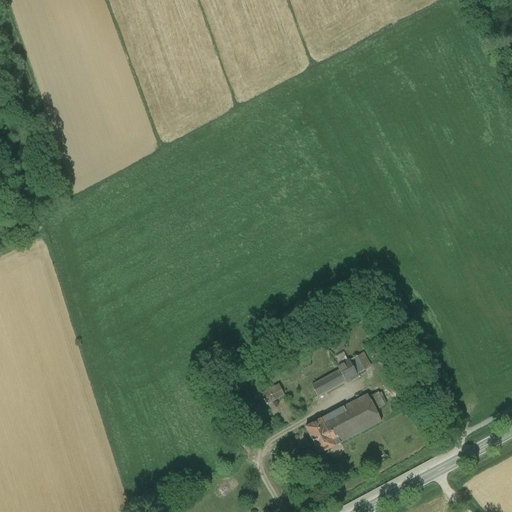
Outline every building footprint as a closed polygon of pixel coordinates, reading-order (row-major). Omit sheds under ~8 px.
[(321,392),(371,369),(364,352),(334,366),(337,371),(310,383),(318,401),(324,399),(321,392)] [(342,353),(335,356),(339,363),(346,360),(342,353)] [(258,393),(264,406),(284,395),(277,383),(258,393)] [(377,393),(372,395),(378,408),(383,406),(377,393)] [(304,431),(321,459),(382,424),(367,396),(304,431)]
